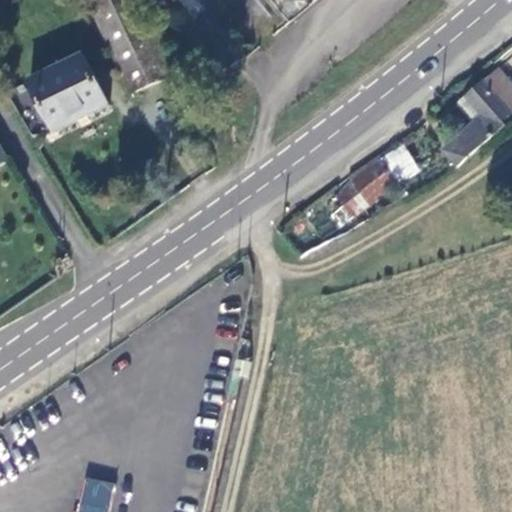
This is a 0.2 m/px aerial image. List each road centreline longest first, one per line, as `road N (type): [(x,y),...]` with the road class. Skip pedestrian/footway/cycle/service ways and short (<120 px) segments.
road 1 (secondary): [(492,0),(254,190),(110,291)]
road 2 (track): [(217,511),(261,304),(256,250),(226,209)]
road 3 (unclassified): [(0,110),(110,291)]
road 4 (secondary): [(110,291),(0,368)]
